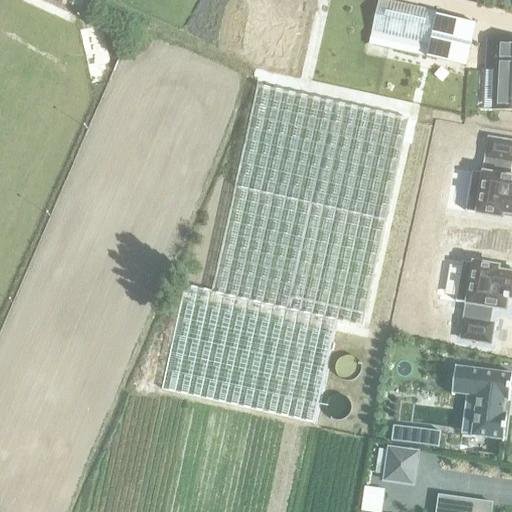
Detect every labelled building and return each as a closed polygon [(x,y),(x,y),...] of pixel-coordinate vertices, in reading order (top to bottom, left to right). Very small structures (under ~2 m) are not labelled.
[(383,0),(378,0),(368,45),(427,58),(430,44),(469,52),(476,24),(437,15),(437,12),(383,0)] [(511,42),(486,42),(484,69),(498,70),(495,111),(511,112),(511,42)] [(411,118),(257,87),(210,294),(185,289),(163,389),(315,424),(336,321),(363,326),(411,118)] [(472,173),(466,212),(477,214),(477,215),(479,215),(480,215),(500,218),(502,219),(502,217),(511,218),(511,179),(508,179),(511,163),(511,142),(489,139),(483,175),(472,173)] [(462,263),(456,302),(467,304),(461,339),(490,345),(494,325),(489,324),(492,308),(503,310),(505,311),(507,301),(509,302),(510,299),(511,299),(511,272),(498,270),(498,268),(496,268),(476,265),(474,264),(474,265),(462,263)] [(452,391),(452,395),(453,395),(453,394),(455,394),(466,396),(477,397),(472,437),(502,441),(502,442),(503,442),(507,414),(506,414),(506,415),(503,415),(505,401),(508,401),(508,402),(509,403),(511,376),(511,373),(511,374),(511,375),(456,368),(456,367),(455,367),(455,371),(452,391)] [(393,430),(391,442),(411,445),(413,429),(393,426),(393,430)] [(385,481),(413,485),(417,454),(389,449),(385,481)] [(490,511),(492,504),(439,496),(436,511),(490,511)]
